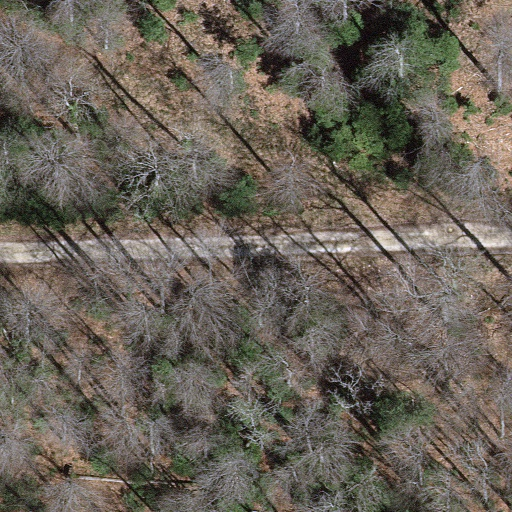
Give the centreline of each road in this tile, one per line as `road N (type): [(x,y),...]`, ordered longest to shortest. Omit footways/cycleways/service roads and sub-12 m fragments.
road 1 (track): [(511,233),(0,250)]
road 2 (track): [(0,41),(443,236)]
